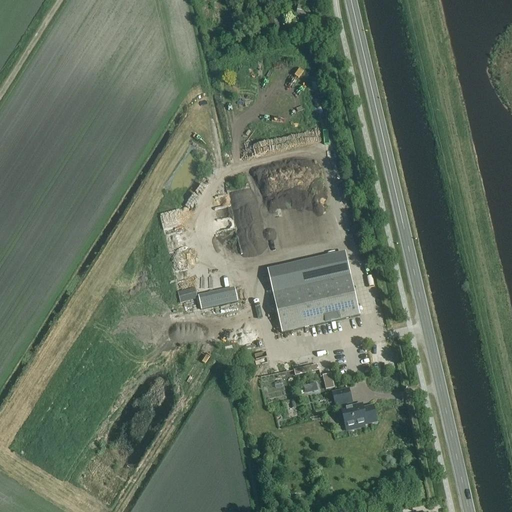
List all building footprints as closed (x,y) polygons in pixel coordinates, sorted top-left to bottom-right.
[(298,7),(297,17),(302,18),(302,19),(307,20),(307,19),(309,19),(311,9),(298,7)] [(360,317),(346,257),(268,275),(282,335),(360,317)] [(177,290),(179,302),(196,299),(194,288),(177,290)] [(289,366),(278,368),(280,378),(292,375),(289,366)] [(335,409),(353,406),(349,391),(332,394),(335,409)] [(364,410),(363,405),(341,410),(346,434),(365,429),(365,428),(377,425),(373,407),(364,410)]
